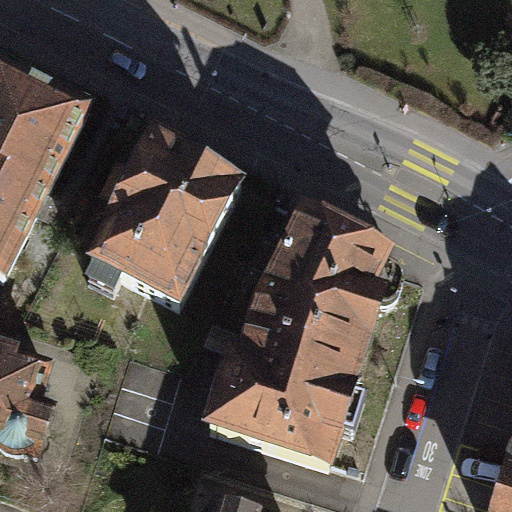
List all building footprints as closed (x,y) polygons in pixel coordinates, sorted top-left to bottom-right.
[(0,286),(5,289),(90,120),(0,74),(0,286)] [(245,195),(150,146),(88,267),(183,315),(245,195)] [(305,225),(252,342),(360,376),(383,317),(392,317),(402,314),(408,299),(405,281),(389,269),(305,225)] [(330,472),(360,376),(252,342),(244,369),(233,365),(211,434),(330,472)] [(0,446),(39,458),(52,417),(36,412),(48,371),(0,356),(0,446)]
